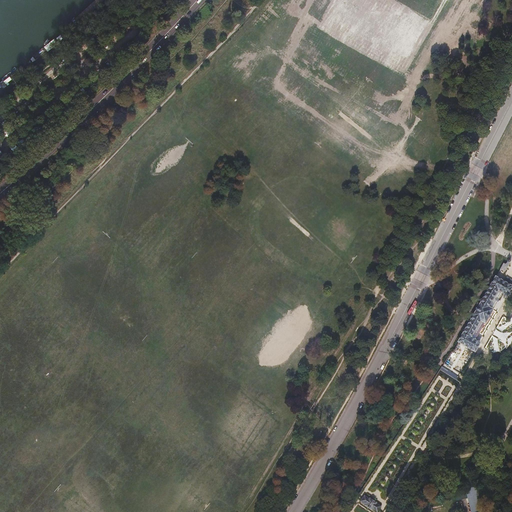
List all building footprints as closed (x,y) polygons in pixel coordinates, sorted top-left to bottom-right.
[(505,271),(511,261),(511,260),(510,259),(510,258),(509,258),(508,258),(506,263),(505,263),(504,263),(501,269),(505,271)] [(458,342),(474,352),(489,325),(485,323),(492,310),(487,307),(497,289),(507,295),(511,286),(496,277),(458,342)] [(452,354),(444,367),(450,371),(453,367),(451,366),(456,357),(452,354)] [(459,363),(462,364),(461,367),(464,368),(469,357),(463,354),(459,363)] [(466,490),(471,511),(482,511),(477,488),(466,490)] [(372,508),(377,511),(377,510),(380,506),(376,503),(376,502),(370,498),(369,499),(365,496),(362,501),(366,504),(372,508)]
